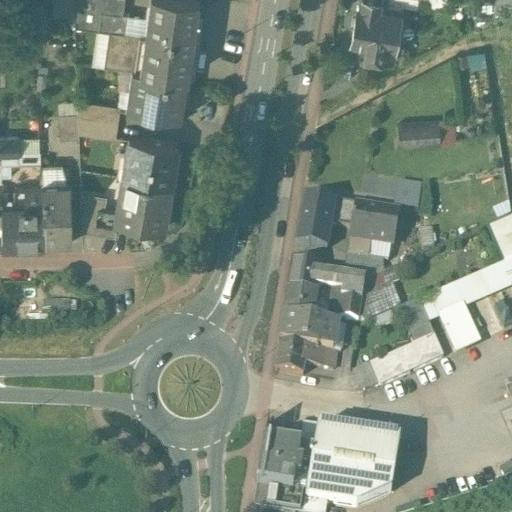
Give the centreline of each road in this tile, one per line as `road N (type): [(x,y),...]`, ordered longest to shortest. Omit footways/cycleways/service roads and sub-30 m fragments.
road 1 (secondary): [(232,364),(254,300),(306,0)]
road 2 (secondary): [(274,0),(231,263),(218,302),(189,339)]
road 3 (residential): [(210,153),(191,232),(158,262),(0,266)]
road 4 (trunk): [(168,345),(100,367),(0,367)]
road 5 (trunk): [(0,393),(98,398),(152,417)]
